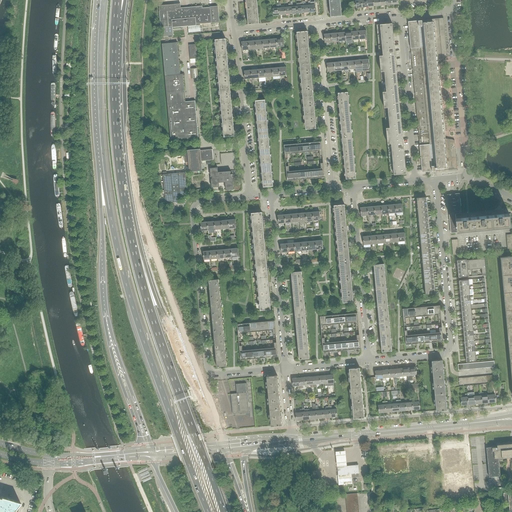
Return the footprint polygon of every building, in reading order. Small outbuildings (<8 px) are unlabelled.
[(245,0),(247,8),(257,7),(256,0),(245,0)] [(341,16),(341,15),(339,0),(334,0),(329,1),(331,17),(341,16)] [(166,5),(159,6),(159,11),(161,27),(161,29),(162,36),(173,35),(172,29),(172,28),(188,26),(188,33),(201,32),(200,25),(200,23),(211,22),(211,23),(219,22),(218,6),(210,7),(210,8),(202,8),(202,6),(187,7),(183,8),(182,8),(181,8),(180,3),(178,4),(173,4),(173,5),(167,5),(166,5)] [(248,24),(259,23),(257,7),(247,8),(248,24)] [(443,18),(408,22),(418,127),(419,145),(420,152),(444,150),(443,139),(443,138),(436,64),(445,58),(445,59),(447,57),(443,18)] [(376,25),(390,175),(406,173),(392,23),(376,25)] [(297,32),(298,48),(309,47),(307,31),(297,32)] [(215,39),(216,56),(227,55),(226,38),(215,39)] [(180,75),(177,43),(162,44),(171,139),(198,137),(195,101),(186,102),(184,74),(180,75)] [(190,59),(198,58),(196,44),(189,45),(190,59)] [(310,63),(309,47),(298,48),(300,64),(310,63)] [(216,56),(218,72),(228,71),(227,55),(216,56)] [(370,70),(369,59),(361,60),(362,68),(362,71),(370,70)] [(301,80),(312,80),(310,63),(300,64),(301,80)] [(199,78),(198,68),(190,69),(191,79),(199,78)] [(245,79),(252,78),(251,70),(244,71),(245,79)] [(218,72),(219,88),(230,87),(228,71),(218,72)] [(313,96),(312,80),(301,80),(302,97),(313,96)] [(231,103),(230,87),(219,88),(221,104),(231,103)] [(338,93),(338,100),(339,110),(349,109),(347,92),(338,93)] [(304,113),(315,112),(313,96),(302,97),(304,113)] [(255,101),(256,111),(257,118),(267,117),(265,100),(255,101)] [(221,104),(222,120),(233,119),(231,103),(221,104)] [(349,109),(339,110),(341,127),(351,126),(349,109)] [(316,128),(315,112),(304,113),(305,129),(316,128)] [(268,134),(267,117),(257,118),(258,135),(268,134)] [(234,136),(233,119),(222,120),(224,137),(234,136)] [(351,126),(341,127),(343,144),(352,143),(351,126)] [(260,152),(270,151),(268,134),(258,135),(260,152)] [(455,141),(443,139),(444,150),(420,152),(421,158),(422,172),(432,171),(435,171),(436,171),(437,170),(437,171),(457,169),(457,166),(455,141)] [(352,143),(343,144),(344,162),(354,161),(352,143)] [(188,152),(184,152),(185,163),(188,163),(189,172),(202,171),(201,162),(213,160),(212,149),(200,151),(200,149),(187,150),(188,150),(188,152)] [(271,168),(270,151),(260,152),(261,169),(271,168)] [(354,161),(344,162),(346,179),(356,178),(354,161)] [(217,167),(210,168),(212,188),(220,187),(219,183),(225,182),(226,190),(233,189),(232,174),(231,174),(231,171),(218,172),(217,167)] [(273,186),(271,168),(261,169),(263,187),(273,186)] [(165,203),(169,203),(179,202),(178,194),(180,194),(180,196),(188,195),(186,172),(162,174),(165,203)] [(449,215),(461,213),(459,194),(447,195),(449,215)] [(344,204),(334,205),(335,221),(346,220),(344,204)] [(403,212),(402,204),(395,205),(396,213),(403,212)] [(368,218),(368,215),(367,207),(360,208),(361,216),(366,215),(367,219),(368,218)] [(262,212),(251,213),(253,229),(263,228),(262,212)] [(457,230),(475,229),(492,227),(510,226),(509,214),(491,216),(473,217),(456,219),(456,218),(449,219),(451,233),(457,232),(457,230)] [(347,237),(346,220),(335,221),(337,238),(347,237)] [(265,244),(263,228),(253,229),(254,245),(265,244)] [(337,238),(338,254),(349,253),(347,237),(337,238)] [(265,244),(254,245),(256,262),(266,261),(265,244)] [(350,269),(349,253),(338,254),(340,270),(350,269)] [(500,257),(502,275),(511,273),(511,258),(511,256),(500,257)] [(486,275),(485,257),(480,258),(480,259),(467,260),(467,259),(457,260),(459,277),(468,276),(468,270),(481,269),(482,275),(486,275)] [(268,277),(266,261),(256,262),(257,278),(268,277)] [(375,282),(385,281),(384,264),(374,265),(375,282)] [(69,265),(64,266),(68,287),(73,287),(69,265)] [(350,269),(340,270),(341,286),(352,285),(350,269)] [(303,289),(301,271),(291,272),(293,290),(303,289)] [(503,292),(511,291),(511,273),(502,275),(503,292)] [(259,294),(269,293),(268,277),(257,278),(259,294)] [(208,280),(210,297),(220,296),(218,279),(208,280)] [(375,282),(377,299),(387,299),(385,281),(375,282)] [(353,301),(352,285),(341,286),(343,302),(353,301)] [(293,290),(294,307),(304,306),(303,289),(293,290)] [(73,291),(69,292),(74,317),(79,316),(73,291)] [(511,309),(511,291),(503,292),(505,310),(511,309)] [(271,309),(269,293),(259,294),(260,310),(271,309)] [(222,314),(220,296),(210,297),(212,315),(222,314)] [(378,317),(388,316),(387,299),(377,299),(378,317)] [(294,307),(296,324),(306,323),(304,306),(294,307)] [(212,315),(213,332),(223,331),(222,314),(212,315)] [(378,317),(380,334),(390,333),(388,316),(378,317)] [(80,323),(75,324),(81,347),(86,345),(80,323)] [(296,324),(297,342),(308,341),(306,323),(296,324)] [(225,348),(223,331),(213,332),(215,349),(225,348)] [(382,352),(392,351),(390,333),(380,334),(382,352)] [(308,341),(297,342),(299,359),(309,358),(308,341)] [(216,367),(227,366),(225,348),(215,349),(216,367)] [(432,361),(433,377),(444,376),(442,360),(432,361)] [(351,385),(361,384),(360,367),(349,368),(351,385)] [(268,393),(278,392),(277,375),(266,376),(268,393)] [(445,393),(444,376),(433,377),(435,394),(445,393)] [(245,413),(249,413),(246,383),(236,384),(237,393),(231,394),(233,414),(239,414),(239,413),(245,412),(245,413)] [(352,402),(362,401),(361,384),(351,385),(352,402)] [(280,408),(278,392),(268,393),(270,409),(280,408)] [(436,411),(447,410),(445,393),(435,394),(436,411)] [(352,402),(353,418),(364,417),(362,401),(352,402)] [(271,426),(282,425),(280,408),(270,409),(271,426)] [(511,443),(497,444),(497,447),(492,447),(486,448),(488,463),(489,477),(500,476),(499,458),(511,456),(511,461),(511,462),(511,468),(511,443)] [(466,447),(440,449),(442,471),(467,469),(466,447)] [(337,466),(347,466),(346,456),(346,450),(335,451),(336,457),(337,466)] [(391,452),(378,454),(381,490),(395,489),(391,452)] [(351,481),(351,478),(351,474),(358,473),(358,465),(350,466),(350,465),(347,466),(337,466),(338,482),(338,485),(352,484),(351,481)] [(147,466),(138,470),(143,483),(152,479),(147,466)] [(508,493),(503,493),(504,504),(509,504),(509,511),(511,511),(511,490),(507,491),(508,493)] [(0,511),(12,511),(20,502),(1,496),(0,497),(0,511)]
